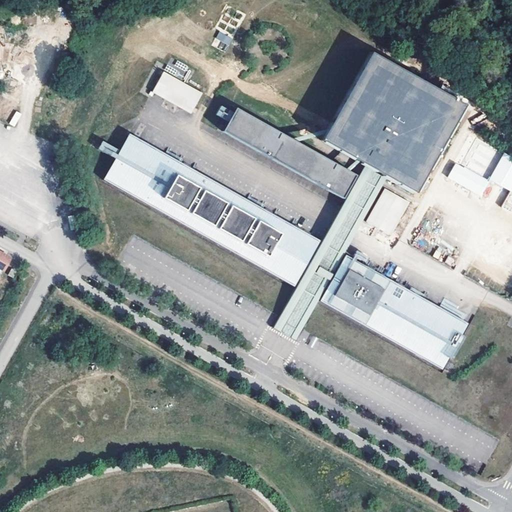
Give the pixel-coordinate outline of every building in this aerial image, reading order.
[(212,46),(226,52),(232,37),(218,31),(212,46)] [(371,170),(386,178),(415,194),(463,105),(369,52),(320,141),(364,166),(371,170)] [(166,71),(154,91),(192,113),(204,93),(166,71)] [(228,121),(234,112),(221,105),(216,114),(228,121)] [(237,108),(223,130),(343,198),(356,175),(237,108)] [(15,111),(9,124),(15,127),(21,113),(15,111)] [(321,241),(131,132),(121,150),(115,159),(104,179),(295,287),(321,241)] [(447,180),(483,194),(489,178),(453,164),(447,180)] [(371,170),(364,166),(335,217),(295,288),(279,317),(273,328),(280,332),(314,272),(321,276),(329,280),(333,274),(325,269),(318,265),(371,170)] [(342,221),(318,265),(325,269),(333,274),(344,255),(358,230),(386,178),(371,170),(342,221)] [(411,202),(385,188),(366,223),(391,237),(411,202)] [(0,251),(0,269),(3,272),(10,259),(11,258),(0,251)] [(469,324),(344,255),(333,274),(329,280),(317,302),(319,302),(443,371),(469,324)] [(13,270),(9,277),(14,280),(18,273),(13,270)] [(321,276),(314,272),(280,332),(281,332),(288,336),(296,340),(302,329),(317,302),(329,280),(321,276)]
